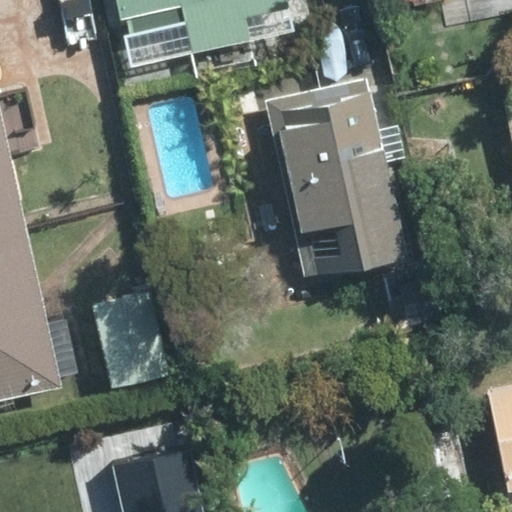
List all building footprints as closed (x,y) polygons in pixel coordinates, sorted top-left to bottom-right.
[(275,0),(125,0),(132,27),(156,21),(162,51),(227,36),(232,61),(256,57),(251,33),(253,32),(248,7),(275,0)] [(370,74),(273,95),(309,262),(411,241),(389,140),(384,141),(370,74)] [(0,230),(31,223),(0,85),(0,230)] [(0,391),(65,376),(31,223),(0,230),(0,391)] [(511,379),(494,383),(511,476),(511,379)] [(192,417),(185,382),(166,386),(173,421),(192,417)] [(205,511),(202,494),(120,511),(205,511)]
